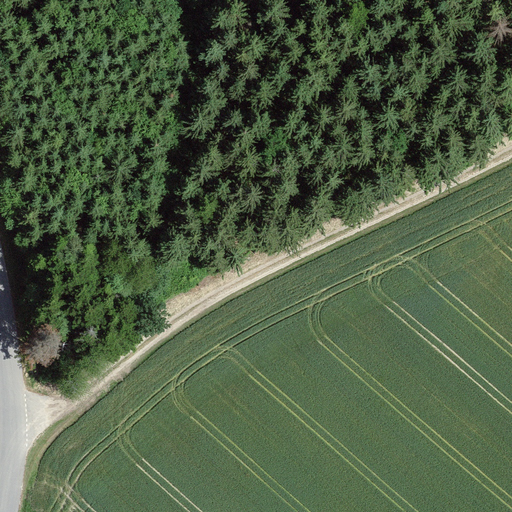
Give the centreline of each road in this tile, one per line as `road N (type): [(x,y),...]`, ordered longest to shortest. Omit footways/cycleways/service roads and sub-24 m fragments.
road 1 (track): [(511,149),(181,316),(12,442)]
road 2 (tertiary): [(0,282),(12,442),(0,501)]
